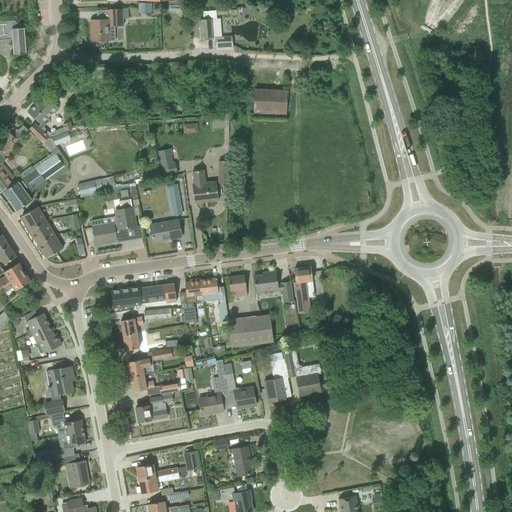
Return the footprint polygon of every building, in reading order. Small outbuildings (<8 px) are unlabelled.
[(107,27),(123,26),(122,9),(109,10),(109,19),(90,20),(91,42),(107,42),(107,27)] [(0,41),(12,41),(13,55),(26,54),(24,28),(23,28),(22,23),(15,17),(0,18),(0,41)] [(199,21),(200,39),(213,38),(212,20),(199,21)] [(232,47),(231,41),(223,42),(223,38),(215,38),(216,48),(232,47)] [(28,112),(41,125),(58,108),(45,95),(28,112)] [(253,107),(253,115),(285,116),(286,108),(253,107)] [(228,115),(211,116),(212,128),(228,127),(228,115)] [(72,129),(69,123),(63,125),(65,132),(72,129)] [(184,123),(184,133),(198,132),(197,123),(184,123)] [(49,137),(35,124),(29,129),(43,144),(51,151),(55,147),(51,137),(49,137)] [(23,138),(12,129),(9,133),(6,130),(0,136),(0,193),(13,183),(0,167),(0,164),(7,157),(11,154),(23,138)] [(70,140),(67,132),(53,138),(55,146),(70,140)] [(174,163),(172,164),(170,155),(171,155),(170,150),(158,152),(163,176),(176,174),(174,163)] [(58,153),(11,186),(3,192),(17,211),(32,201),(31,200),(26,193),(32,188),(33,190),(46,181),(44,178),(46,177),(47,178),(66,165),(58,153)] [(219,186),(219,187),(229,187),(229,162),(219,161),(219,182),(219,186)] [(192,185),(194,204),(219,201),(217,186),(219,186),(219,182),(205,183),(204,170),(193,172),(194,185),(192,185)] [(102,191),(99,179),(77,185),(80,198),(97,193),(96,192),(102,191)] [(139,207),(136,187),(130,188),(134,208),(139,207)] [(177,192),(169,193),(173,216),(181,214),(177,192)] [(75,199),(64,202),(66,209),(77,207),(75,199)] [(92,228),(94,245),(116,241),(117,243),(134,240),(132,228),(135,227),(130,199),(118,202),(120,209),(119,210),(115,211),(118,223),(92,228)] [(21,217),(29,231),(46,221),(38,207),(29,212),(21,217)] [(76,215),(68,217),(70,224),(78,222),(76,215)] [(150,225),(153,243),(181,238),(178,220),(150,225)] [(29,231),(37,245),(54,235),(46,221),(29,231)] [(0,251),(9,246),(2,235),(0,235),(0,251)] [(54,235),(37,245),(45,258),(63,249),(58,240),(54,235)] [(9,246),(0,251),(0,257),(5,265),(8,263),(16,257),(9,246)] [(0,280),(0,287),(9,282),(10,283),(16,279),(15,277),(24,272),(18,263),(3,272),(6,277),(0,280)] [(312,281),(312,277),(311,267),(294,269),(295,283),(293,283),(295,298),(298,314),(310,313),(306,282),(312,281)] [(9,282),(0,287),(0,293),(1,295),(13,287),(15,291),(30,281),(24,272),(15,277),(16,279),(10,283),(9,282)] [(253,276),(255,292),(272,290),(272,292),(282,291),(283,303),(292,302),(290,282),(281,283),(281,284),(278,285),(276,272),(267,273),(267,275),(253,276)] [(228,278),(230,292),(234,291),(235,298),(247,296),(244,276),(228,278)] [(193,282),(184,283),(186,293),(187,303),(197,302),(203,301),(202,295),(200,281),(200,279),(193,280),(193,282)] [(200,281),(202,295),(209,294),(210,301),(219,300),(216,279),(200,281)] [(139,290),(114,293),(116,313),(142,310),(176,306),(175,294),(174,284),(139,289),(139,290)] [(225,304),(218,305),(221,321),(228,320),(225,304)] [(182,309),(184,324),(196,322),(194,307),(182,309)] [(144,310),(145,319),(171,317),(170,309),(144,310)] [(0,327),(9,319),(4,313),(0,315),(0,327)] [(233,348),(277,342),(273,313),(229,319),(233,348)] [(27,335),(48,324),(43,314),(26,322),(30,329),(25,331),(27,335)] [(120,321),(123,336),(136,334),(135,326),(143,324),(142,317),(120,321)] [(315,320),(305,322),(307,331),(317,328),(315,320)] [(36,343),(53,335),(48,324),(27,335),(28,338),(33,336),(36,343)] [(56,334),(53,335),(36,343),(34,344),(36,348),(41,346),(44,353),(52,350),(61,345),(56,334)] [(136,334),(123,336),(125,351),(147,347),(146,340),(138,341),(136,334)] [(179,347),(183,346),(182,344),(180,345),(179,342),(176,343),(176,341),(149,346),(151,353),(177,348),(177,347),(179,347)] [(177,348),(151,353),(152,359),(172,356),(172,355),(180,354),(179,347),(177,347),(177,348)] [(316,374),(317,375),(321,374),(318,364),(302,367),(298,365),(295,350),(282,353),(284,359),(284,364),(287,378),(296,376),(296,378),(306,376),(316,374)] [(130,378),(143,375),(154,373),(153,365),(150,365),(149,359),(141,360),(127,363),(130,378)] [(287,378),(284,364),(284,359),(270,362),(273,380),(264,381),(268,403),(284,399),(291,397),(287,378)] [(250,360),(241,361),(242,368),(251,366),(250,360)] [(231,364),(223,366),(225,375),(233,374),(231,364)] [(73,392),(70,376),(73,376),(71,367),(66,368),(62,369),(46,371),(51,402),(44,404),(46,415),(54,414),(64,412),(62,400),(61,400),(59,394),(73,392)] [(190,367),(182,368),(183,374),(185,383),(192,381),(190,367)] [(235,389),(233,374),(225,375),(226,380),(228,390),(235,389)] [(316,374),(306,376),(296,378),(298,386),(299,396),(320,392),(318,382),(317,375),(316,374)] [(143,375),(130,378),(133,392),(154,389),(153,382),(145,383),(143,375)] [(215,396),(199,399),(201,415),(223,411),(221,398),(229,397),(228,394),(228,390),(226,380),(225,380),(219,382),(213,387),(215,396)] [(180,391),(179,384),(159,387),(160,394),(180,391)] [(255,405),(253,395),(252,388),(239,391),(238,388),(235,389),(228,390),(228,394),(234,393),(237,406),(246,404),(247,407),(255,405)] [(149,399),(151,406),(163,404),(162,397),(149,399)] [(135,408),(138,423),(151,420),(159,419),(157,411),(150,413),(148,406),(135,408)] [(84,431),(81,420),(74,421),(73,419),(63,420),(52,423),(53,427),(57,430),(64,428),(66,435),(84,431)] [(28,421),(30,434),(39,432),(37,420),(28,421)] [(84,431),(66,435),(67,442),(63,443),(64,450),(69,449),(79,447),(78,445),(86,443),(84,431)] [(213,443),(215,451),(228,448),(226,440),(213,443)] [(233,459),(237,477),(243,476),(253,474),(247,446),(232,449),(233,459)] [(60,457),(58,451),(47,454),(48,460),(60,457)] [(184,453),(187,470),(199,468),(196,451),(184,453)] [(69,465),(73,488),(79,487),(89,485),(84,461),(79,462),(77,455),(53,459),(55,467),(69,465)] [(136,467),(139,481),(155,478),(155,477),(166,475),(178,473),(177,468),(165,470),(154,472),(153,464),(136,467)] [(155,478),(139,481),(141,494),(158,491),(155,478)] [(161,496),(165,496),(173,494),(172,488),(160,490),(161,496)] [(252,511),(248,491),(234,494),(233,488),(223,490),(219,491),(221,501),(233,499),(235,511),(252,511)] [(217,491),(211,493),(212,501),(219,500),(217,491)] [(173,494),(165,496),(166,502),(180,499),(179,493),(173,494)] [(358,511),(357,506),(355,496),(338,500),(340,511),(358,511)] [(381,497),(373,498),(375,507),(383,506),(381,497)] [(96,511),(95,507),(84,509),(82,498),(66,501),(67,509),(63,510),(62,511),(96,511)] [(148,505),(148,511),(183,511),(189,511),(188,505),(177,507),(176,505),(165,508),(164,502),(148,505)]
